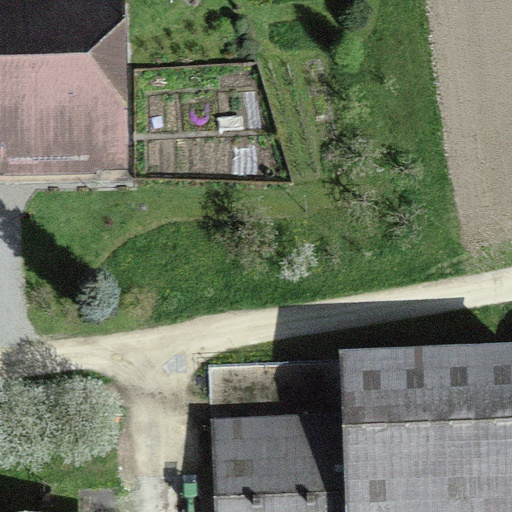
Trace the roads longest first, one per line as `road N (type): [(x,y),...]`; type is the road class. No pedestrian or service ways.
road 1 (track): [(511,289),(0,364)]
road 2 (track): [(140,344),(160,511)]
road 3 (track): [(0,217),(23,282),(24,361)]
